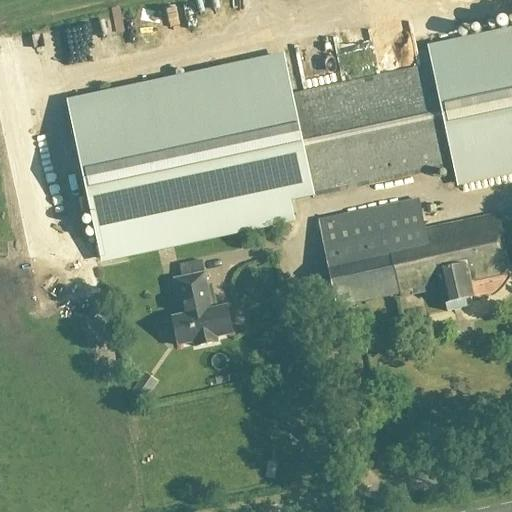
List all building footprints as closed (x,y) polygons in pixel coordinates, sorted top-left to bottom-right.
[(313,197),(453,167),(456,183),(511,171),(511,31),(428,50),(431,67),(291,97),(283,59),(68,105),(101,260),(293,219),(290,202),(294,201),(313,197)] [(72,56),(35,62),(37,75),(74,68),(72,56)] [(398,296),(399,299),(440,291),(444,306),(444,305),(446,314),(466,309),(464,301),(471,300),(468,285),(509,276),(496,217),(424,232),(418,201),(318,223),(337,309),(398,296)] [(171,319),(177,347),(194,343),(195,348),(216,343),(215,339),(232,335),(226,307),(209,310),(205,291),(207,290),(203,274),(172,281),(176,297),(178,297),(182,316),(171,319)] [(304,297),(277,303),(282,328),(310,322),(304,297)]
